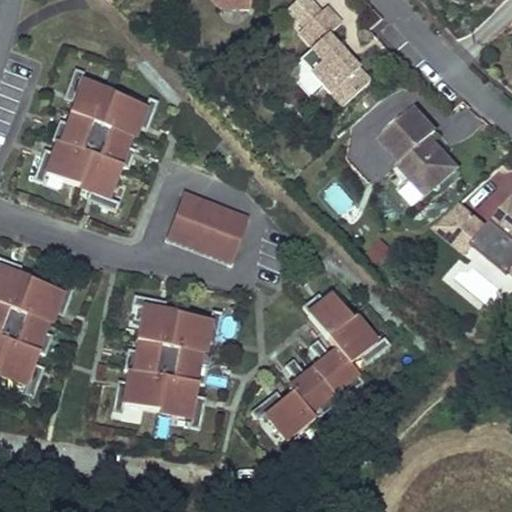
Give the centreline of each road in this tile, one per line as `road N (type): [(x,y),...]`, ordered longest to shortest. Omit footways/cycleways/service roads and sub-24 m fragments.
road 1 (residential): [(241,277),(115,254),(0,205)]
road 2 (residential): [(0,442),(236,478)]
road 3 (residential): [(400,0),(511,112)]
